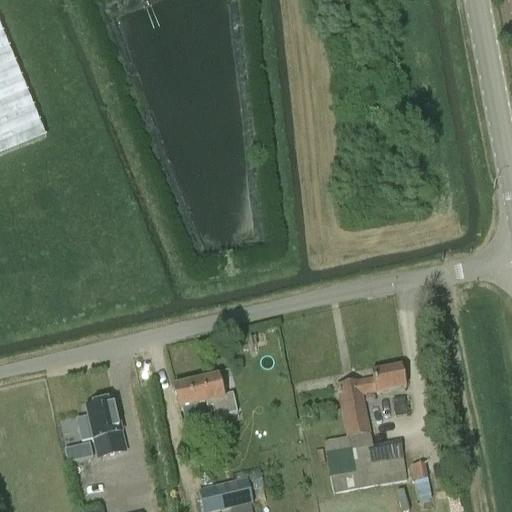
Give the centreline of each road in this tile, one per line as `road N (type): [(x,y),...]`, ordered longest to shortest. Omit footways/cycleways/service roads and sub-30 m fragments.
road 1 (unclassified): [(0,366),(511,258)]
road 2 (tertiary): [(473,0),(511,198)]
